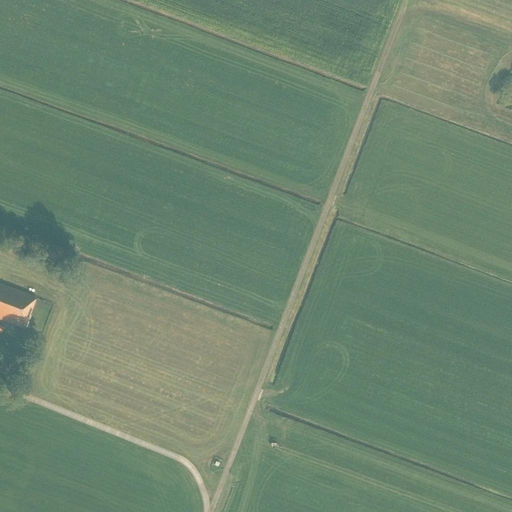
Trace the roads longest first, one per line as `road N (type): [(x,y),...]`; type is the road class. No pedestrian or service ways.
road 1 (track): [(212,511),(405,0)]
road 2 (unclassified): [(204,511),(192,472),(181,463),(0,386)]
